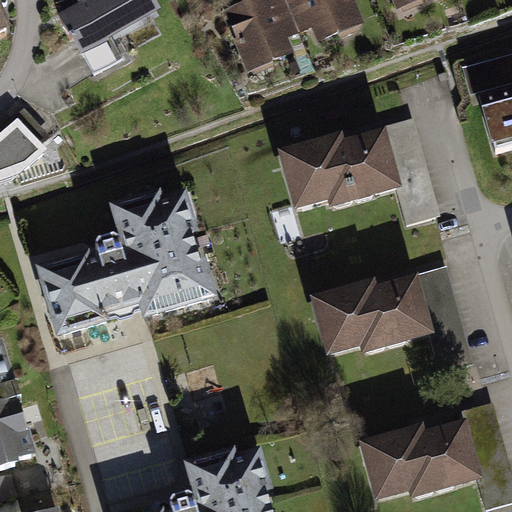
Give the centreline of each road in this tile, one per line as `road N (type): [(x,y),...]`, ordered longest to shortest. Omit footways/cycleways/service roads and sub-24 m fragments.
road 1 (residential): [(54,371),(99,511)]
road 2 (residential): [(478,229),(511,351)]
